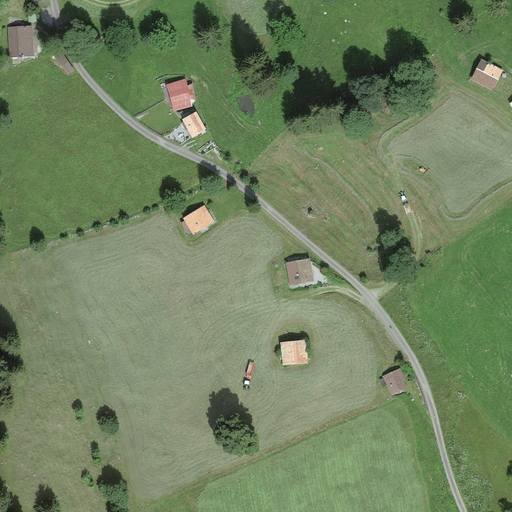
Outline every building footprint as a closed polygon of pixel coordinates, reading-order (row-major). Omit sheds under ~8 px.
[(9,28),(11,58),(33,57),(31,26),(9,28)] [(484,63),(476,79),(492,88),(501,72),(484,63)] [(189,106),(188,100),(194,99),(192,86),(186,87),(184,81),(170,86),(175,109),(189,106)] [(186,123),(184,124),(187,129),(189,127),(193,135),(203,130),(195,115),(185,121),(186,123)] [(206,224),(207,226),(212,223),(204,209),(183,223),(187,229),(191,226),(195,231),(206,224)] [(289,266),(292,282),(312,278),(310,262),(289,266)] [(283,346),(285,362),(305,360),(304,344),(283,346)] [(387,378),(394,393),(400,391),(398,388),(404,385),(401,380),(404,379),(400,371),(387,378)]
